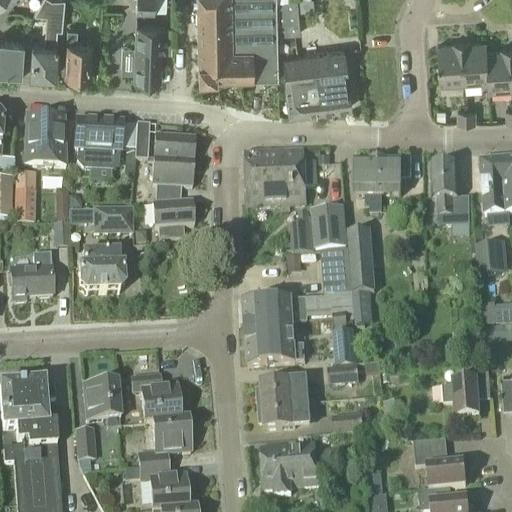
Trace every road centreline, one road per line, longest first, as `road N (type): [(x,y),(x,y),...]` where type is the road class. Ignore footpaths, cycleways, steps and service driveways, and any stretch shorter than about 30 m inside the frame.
road 1 (residential): [(0,101),(209,115),(240,137)]
road 2 (residential): [(0,346),(219,334)]
road 3 (residential): [(219,334),(227,158),(240,137)]
road 4 (residential): [(235,511),(219,334)]
road 5 (residential): [(417,140),(240,137)]
road 6 (residential): [(417,140),(413,27),(425,0)]
